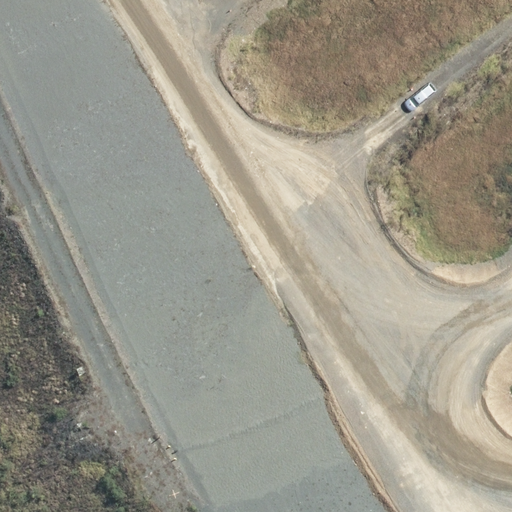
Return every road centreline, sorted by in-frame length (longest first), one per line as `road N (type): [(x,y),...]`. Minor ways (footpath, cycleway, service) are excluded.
road 1 (track): [(511,468),(430,338),(365,264),(273,205),(157,0)]
road 2 (track): [(273,205),(511,11)]
